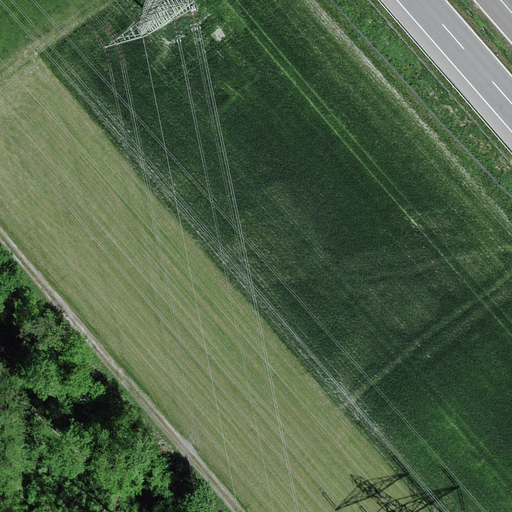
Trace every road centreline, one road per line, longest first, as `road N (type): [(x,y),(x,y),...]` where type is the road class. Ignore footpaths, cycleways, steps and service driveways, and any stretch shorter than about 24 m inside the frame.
road 1 (unknown): [(160,511),(68,459),(0,354)]
road 2 (motorway): [(423,0),(511,101)]
